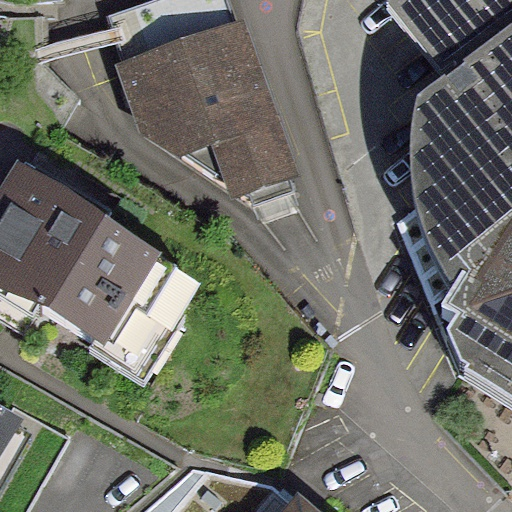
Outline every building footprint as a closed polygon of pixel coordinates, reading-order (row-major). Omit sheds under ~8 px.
[(0,0),(0,80),(23,0),(0,0)] [(511,0),(387,0),(445,77),(420,104),(420,118),(423,140),(418,188),(439,262),(463,299),(450,322),(478,389),(511,416),(511,0)] [(136,69),(160,135),(242,142),(263,202),(320,181),(263,23),(136,69)] [(193,287),(16,172),(0,197),(0,323),(26,339),(37,320),(144,391),(185,325),(176,315),(193,287)] [(32,511),(67,449),(0,413),(0,511),(32,511)]
